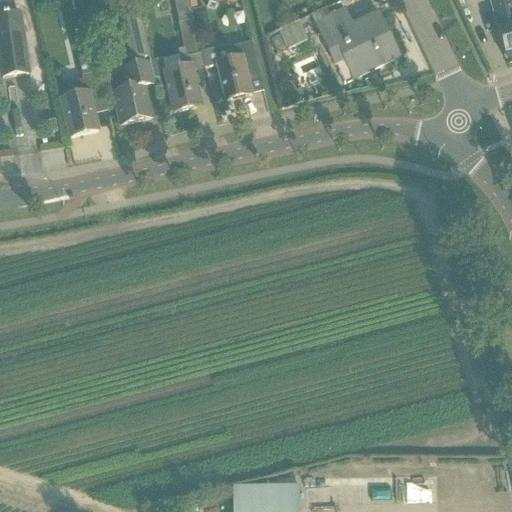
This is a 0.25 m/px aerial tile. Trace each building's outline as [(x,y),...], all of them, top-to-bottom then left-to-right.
[(511,22),(511,23),(508,11),(511,9),(511,0),(489,0),(505,61),(511,59),(511,22)] [(315,25),(326,49),(335,67),(343,63),(352,82),(362,78),(400,60),(378,15),(347,29),(340,13),(326,19),(315,25)] [(148,58),(139,19),(122,23),(131,62),(148,58)] [(163,73),(168,97),(173,116),(201,109),(197,90),(192,71),(204,68),(201,55),(193,21),(177,25),(184,51),(177,53),(181,69),(163,73)] [(0,78),(0,79),(1,80),(28,76),(22,34),(0,36),(0,78)] [(228,49),(228,48),(201,55),(204,68),(204,71),(216,68),(220,85),(224,104),(252,97),(248,82),(260,79),(255,60),(251,43),(228,49)] [(511,64),(511,61),(496,67),(500,76),(511,71),(511,64)] [(114,95),(117,109),(121,128),(150,121),(146,102),(142,84),(138,68),(122,72),(127,92),(114,95)] [(61,101),(66,121),(70,141),(98,134),(91,107),(105,104),(98,74),(81,78),(86,95),(61,101)] [(459,229),(470,226),(468,215),(456,218),(459,229)] [(233,490),(232,511),(298,511),(298,490),(233,490)] [(385,492),(385,503),(401,503),(400,492),(385,492)]
